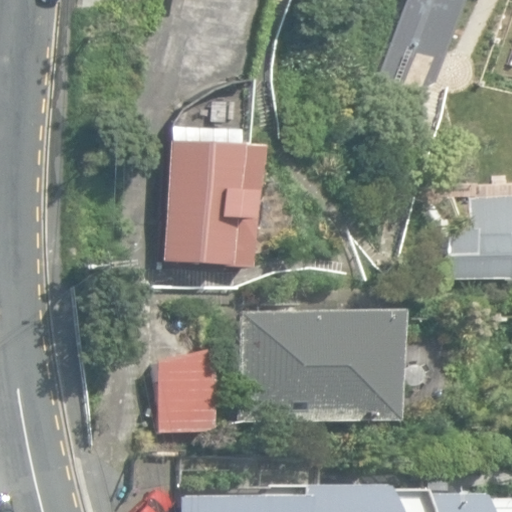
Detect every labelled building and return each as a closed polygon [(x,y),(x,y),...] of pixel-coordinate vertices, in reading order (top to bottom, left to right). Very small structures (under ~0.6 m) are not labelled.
[(397,0),(377,91),(418,104),(420,91),(431,84),(452,0),(397,0)] [(154,265),(218,269),(221,221),(233,222),(235,191),(224,191),(227,144),(222,144),(223,132),(168,128),(167,139),(162,139),(154,265)] [(437,280),(511,281),(511,212),(462,211),(461,231),(438,230),(437,280)] [(224,313),(226,423),(379,421),(378,310),(227,313),(224,313)] [(144,432),(144,433),(198,432),(194,350),(143,362),(144,432)] [(303,511),(511,511),(511,496),(413,497),(413,489),(304,490),(303,511)] [(285,511),(285,494),(175,498),(175,511),(285,511)]
